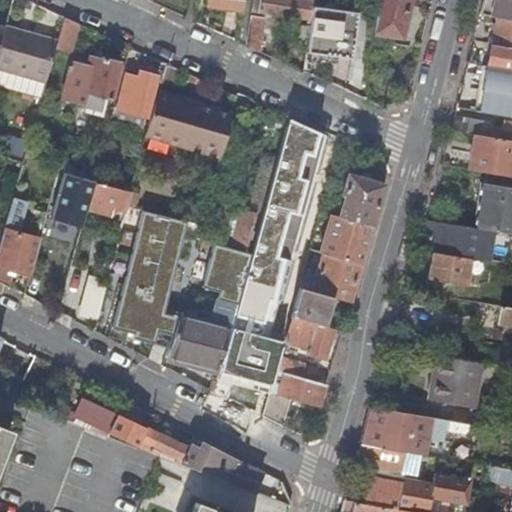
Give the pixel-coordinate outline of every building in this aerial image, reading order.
[(206,0),(206,3),(242,9),(243,0),(206,0)] [(260,12),(311,19),(313,7),(314,1),(308,0),(255,0),(261,1),(260,12)] [(407,0),(378,0),(374,34),(402,38),(407,0)] [(511,0),(484,0),(480,15),(496,18),(511,21),(511,0)] [(306,51),(351,58),(357,13),(313,7),(311,19),(306,51)] [(251,16),(246,45),(259,50),(264,18),(251,16)] [(70,52),(78,23),(64,17),(57,40),(55,48),(70,52)] [(511,48),(511,21),(496,18),(491,44),(511,48)] [(0,44),(0,68),(46,80),(55,48),(57,40),(5,26),(4,29),(0,44)] [(511,48),(491,44),(487,66),(511,70),(511,48)] [(88,64),(72,59),(60,99),(83,106),(87,92),(110,99),(120,61),(101,56),(100,58),(91,55),(88,64)] [(511,70),(487,66),(483,88),(511,93),(511,70)] [(0,86),(41,98),(46,80),(0,68),(0,86)] [(157,75),(138,70),(136,77),(125,74),(116,108),(118,109),(115,120),(143,128),(157,75)] [(508,114),(511,114),(511,93),(483,88),(482,91),(511,96),(508,114)] [(479,109),(508,114),(511,96),(482,91),(479,109)] [(146,134),(220,154),(226,138),(226,135),(229,121),(231,111),(158,93),(146,134)] [(255,116),(258,107),(234,96),(231,110),(255,116)] [(269,130),(284,134),(287,121),(271,113),(269,130)] [(470,117),(455,115),(451,131),(477,135),(504,139),(504,138),(511,138),(511,122),(499,121),(498,129),(493,128),(493,123),(469,118),(470,117)] [(248,141),(250,135),(253,127),(229,121),(226,135),(234,137),(218,189),(233,194),(248,141)] [(312,134),(291,125),(287,135),(308,145),(312,134)] [(511,177),(511,140),(504,139),(477,135),(470,170),(488,174),(511,177)] [(8,136),(4,150),(18,154),(22,140),(8,136)] [(249,208),(263,212),(272,177),(276,161),(263,158),(249,208)] [(72,208),(86,212),(88,206),(96,182),(79,177),(82,168),(68,163),(53,214),(69,218),(72,208)] [(344,199),(339,216),(373,226),(385,184),(348,174),(341,198),(344,199)] [(511,177),(488,174),(486,185),(483,185),(476,229),(511,234),(511,177)] [(303,185),(272,177),(263,212),(252,253),(249,262),(290,274),(302,231),(291,228),(303,185)] [(114,206),(126,209),(127,206),(131,191),(96,182),(88,206),(105,211),(104,213),(111,216),(114,206)] [(221,232),(224,233),(230,212),(217,208),(220,193),(209,190),(200,226),(197,237),(217,243),(221,232)] [(0,216),(15,221),(22,201),(7,196),(0,216)] [(239,207),(237,217),(232,235),(230,244),(247,249),(257,212),(239,207)] [(333,215),(322,253),(361,264),(373,226),(339,216),(333,215)] [(438,223),(432,252),(471,258),(475,229),(438,223)] [(39,238),(4,229),(0,242),(0,267),(29,275),(39,238)] [(230,244),(232,235),(224,233),(221,232),(217,243),(230,247),(230,244)] [(467,285),(471,258),(432,252),(427,279),(467,285)] [(322,253),(311,291),(333,297),(350,302),(361,264),(322,253)] [(210,326),(178,318),(166,355),(165,357),(220,371),(249,263),(242,261),(232,302),(217,299),(210,326)] [(290,274),(249,262),(249,263),(220,371),(214,392),(263,416),(276,370),(279,357),(286,335),(290,317),(299,288),(300,282),(301,277),(290,274)] [(79,316),(96,319),(103,292),(87,287),(79,316)] [(324,326),(333,297),(311,291),(304,289),(299,288),(290,317),(324,326)] [(498,322),(511,324),(511,307),(500,306),(498,322)] [(139,343),(166,355),(178,318),(148,310),(139,343)] [(325,357),(332,328),(324,326),(290,317),(286,335),(311,342),(308,352),(325,357)] [(471,407),(478,362),(434,356),(427,401),(471,407)] [(306,365),(279,357),(276,370),(302,377),(306,365)] [(24,379),(2,370),(0,373),(0,394),(14,400),(24,379)] [(290,398),(320,406),(326,385),(302,377),(276,370),(263,416),(283,426),(286,428),(289,417),(285,416),(290,398)] [(74,417),(138,447),(147,429),(83,398),(74,417)] [(478,438),(480,427),(371,408),(360,443),(404,451),(448,459),(452,434),(478,438)] [(0,426),(0,469),(15,432),(0,426)] [(177,458),(175,462),(181,463),(188,446),(148,428),(147,429),(138,447),(150,451),(152,446),(177,458)] [(252,490),(261,471),(236,458),(193,436),(188,446),(181,463),(190,466),(252,490)] [(400,473),(404,451),(360,443),(354,465),(400,473)] [(152,446),(150,451),(156,454),(175,462),(177,458),(152,446)] [(482,484),(511,486),(511,469),(483,468),(482,484)] [(370,478),(364,504),(407,511),(408,511),(433,511),(438,487),(420,484),(402,481),(401,483),(370,478)] [(351,511),(354,502),(343,500),(339,511),(351,511)] [(221,511),(191,501),(186,511),(221,511)] [(364,504),(354,502),(351,511),(408,511),(407,511),(364,504)]
